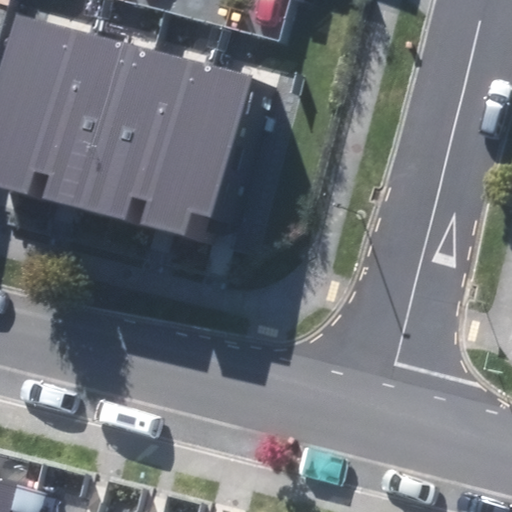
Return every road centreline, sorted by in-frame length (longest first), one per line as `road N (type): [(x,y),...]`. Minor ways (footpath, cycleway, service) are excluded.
road 1 (residential): [(484,0),(378,426)]
road 2 (residential): [(378,426),(0,337)]
road 3 (residential): [(511,458),(378,426)]
